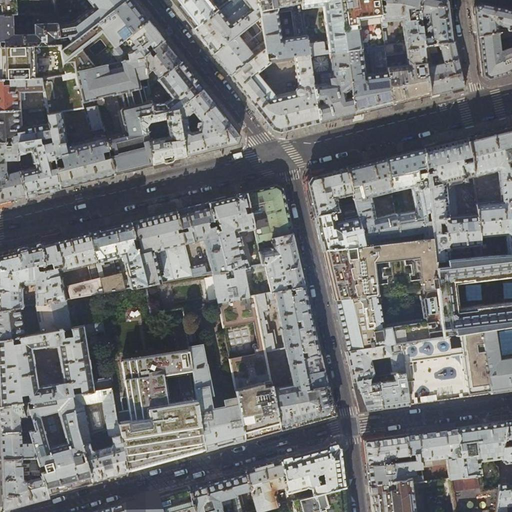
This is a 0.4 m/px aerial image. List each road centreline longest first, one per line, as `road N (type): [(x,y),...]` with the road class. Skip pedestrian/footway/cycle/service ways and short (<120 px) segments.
road 1 (residential): [(37,511),(350,427)]
road 2 (tertiary): [(278,158),(0,228)]
road 3 (residential): [(350,427),(292,177),(278,158)]
road 4 (tertiary): [(477,108),(278,158)]
road 5 (residential): [(278,158),(151,0)]
road 6 (residential): [(350,427),(511,405)]
